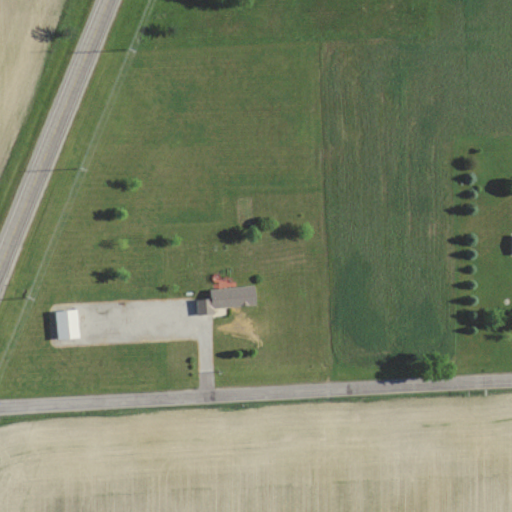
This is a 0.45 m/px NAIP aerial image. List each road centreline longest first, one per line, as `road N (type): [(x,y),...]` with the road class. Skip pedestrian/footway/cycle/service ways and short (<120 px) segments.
road 1 (residential): [(0,405),(511,379)]
road 2 (primary): [(0,283),(113,0)]
